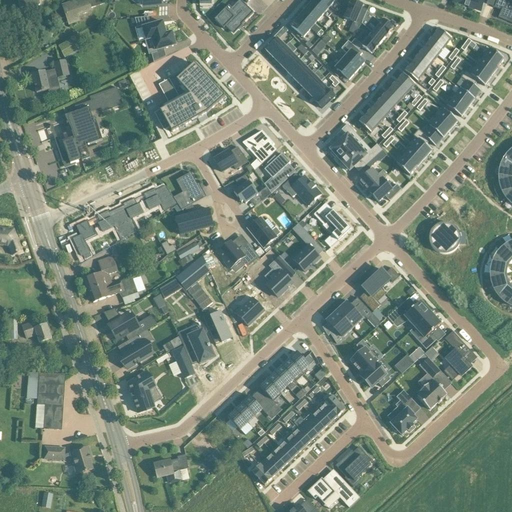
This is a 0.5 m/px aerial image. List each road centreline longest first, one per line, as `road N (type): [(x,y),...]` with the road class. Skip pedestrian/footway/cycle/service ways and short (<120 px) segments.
road 1 (tertiary): [(116,441),(40,224)]
road 2 (residential): [(116,441),(181,426),(301,316)]
road 3 (unclassified): [(364,422),(395,465),(497,365)]
road 4 (residential): [(387,237),(511,97)]
road 5 (residential): [(305,148),(427,12)]
road 6 (unclassified): [(497,365),(387,237)]
road 7 (residential): [(192,152),(40,224)]
road 8 (unclassified): [(301,316),(364,422)]
road 9 (residential): [(305,148),(387,237)]
